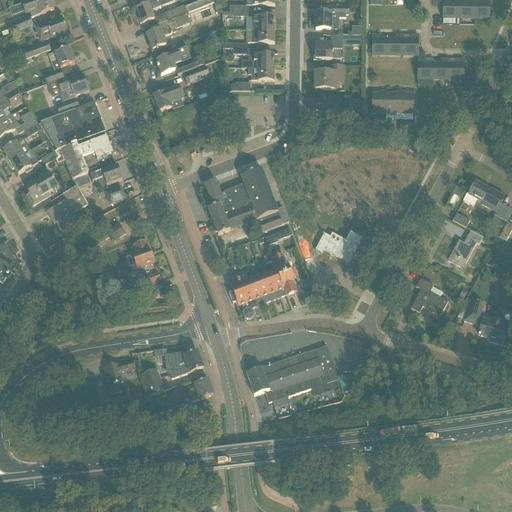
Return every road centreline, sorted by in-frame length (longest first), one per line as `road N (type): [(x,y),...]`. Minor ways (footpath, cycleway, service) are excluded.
road 1 (primary): [(27,478),(511,420)]
road 2 (residential): [(175,188),(291,137),(295,0)]
road 3 (primary): [(211,326),(57,357),(25,375),(0,404)]
road 4 (residential): [(363,335),(372,305),(463,147)]
road 5 (secondary): [(162,193),(87,0)]
road 6 (secondary): [(245,511),(230,393),(214,339)]
road 7 (residential): [(363,335),(511,380)]
road 8 (residential): [(214,339),(310,325),(363,335)]
road 9 (residential): [(0,326),(39,265),(0,197)]
road 10 (residential): [(227,325),(175,188)]
road 11 (secondary): [(211,326),(162,193)]
road 12 (residential): [(509,55),(425,53),(426,0)]
